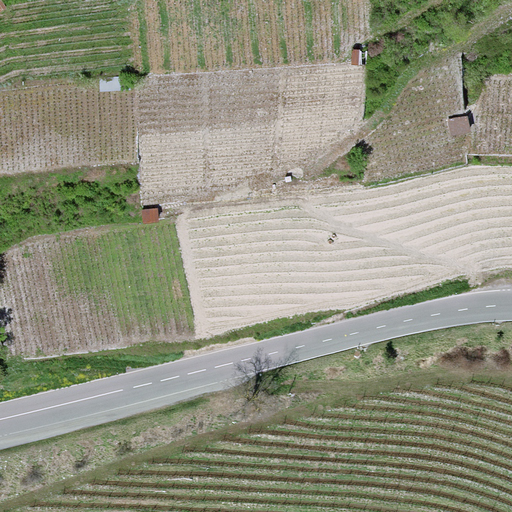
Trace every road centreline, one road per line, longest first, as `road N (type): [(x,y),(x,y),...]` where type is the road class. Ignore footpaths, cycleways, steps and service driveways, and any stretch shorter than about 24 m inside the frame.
road 1 (track): [(0,508),(393,381),(511,375)]
road 2 (secondary): [(511,304),(407,320),(0,420)]
